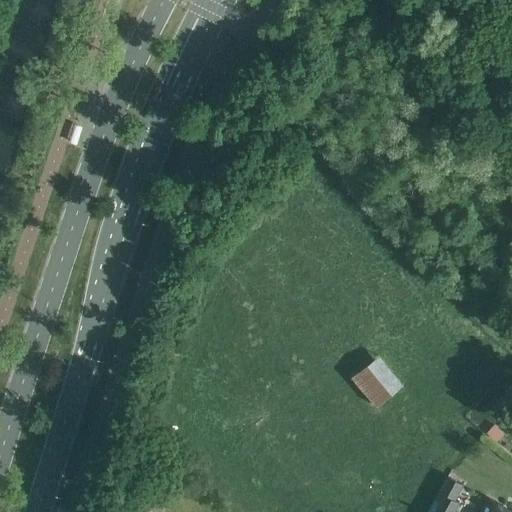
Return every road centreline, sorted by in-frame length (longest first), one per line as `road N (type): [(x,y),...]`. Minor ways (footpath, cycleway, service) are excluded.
road 1 (secondary): [(38,511),(144,174),(221,0)]
road 2 (secondary): [(164,0),(72,222),(0,460)]
road 3 (track): [(511,320),(481,294),(511,124)]
